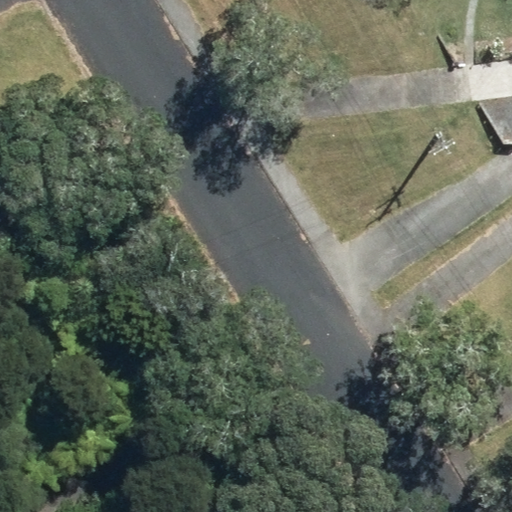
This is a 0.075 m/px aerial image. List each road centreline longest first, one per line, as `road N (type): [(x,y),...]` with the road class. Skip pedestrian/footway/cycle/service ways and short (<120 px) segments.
road 1 (residential): [(104,0),(452,511)]
road 2 (unknown): [(0,503),(315,310)]
